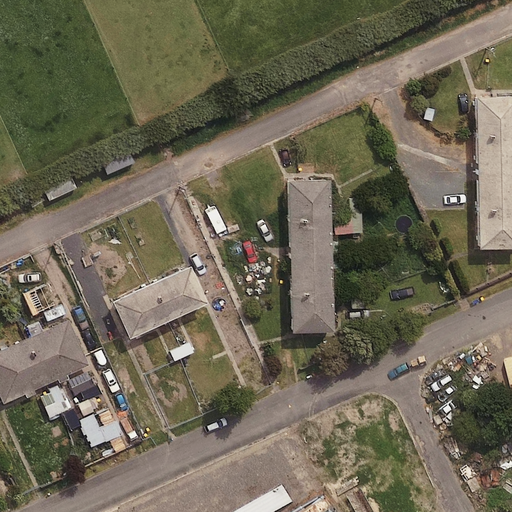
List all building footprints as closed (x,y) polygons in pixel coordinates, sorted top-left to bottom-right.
[(511,92),(473,94),(477,245),(511,244),(511,92)] [(327,175),(285,176),(289,329),(330,328),(327,175)] [(360,231),(359,197),(347,198),(348,213),(333,213),(333,232),(360,231)] [(203,299),(187,264),(111,298),(127,334),(203,299)] [(0,344),(0,397),(1,401),(22,392),(24,397),(35,392),(33,387),(56,377),(58,382),(69,377),(67,373),(86,365),(65,317),(0,344)] [(191,338),(167,349),(173,362),(197,351),(191,338)] [(92,383),(86,370),(67,379),(73,392),(92,383)] [(69,406),(58,384),(38,394),(50,416),(69,406)]
